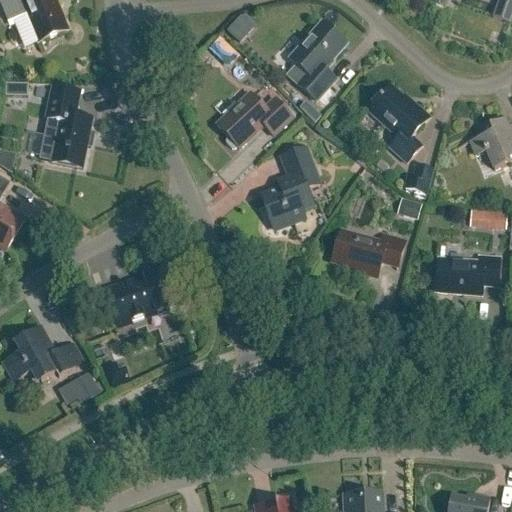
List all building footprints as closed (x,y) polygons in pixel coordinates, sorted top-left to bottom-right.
[(38,47),(69,34),(55,0),(12,0),(17,9),(21,7),(38,47)] [(511,27),(511,23),(511,0),(499,0),(492,21),(511,27)] [(236,46),(253,29),(241,17),(223,34),(236,46)] [(325,72),(345,50),(320,28),(291,61),(299,67),(288,80),(316,105),(336,83),(325,72)] [(228,58),(230,50),(217,47),(215,56),(228,58)] [(83,173),(93,122),(76,119),(81,95),(52,89),(46,122),(48,122),(40,164),(83,173)] [(412,141),(430,121),(414,107),(412,109),(391,90),(368,116),(398,142),(389,152),(406,168),(422,150),(412,141)] [(250,98),(217,130),(229,142),(227,144),(226,147),(232,153),(235,153),(237,151),(239,153),(264,130),(274,140),(294,122),(276,103),(264,113),(250,98)] [(511,139),(505,123),(489,130),(492,136),(469,146),(476,161),(487,156),(494,174),(511,166),(511,139)] [(307,193),(320,188),(306,151),(280,161),(288,181),(277,185),(280,192),(261,200),(273,233),(294,225),(292,219),(314,210),(307,193)] [(0,155),(0,170),(9,172),(11,157),(0,155)] [(427,199),(434,172),(416,167),(412,182),(407,180),(403,192),(427,199)] [(0,250),(7,255),(25,226),(0,209),(0,203),(10,187),(0,180),(0,250)] [(418,224),(422,208),(407,204),(402,220),(418,224)] [(467,214),(467,232),(503,232),(504,215),(467,214)] [(398,270),(405,244),(382,238),(380,247),(341,236),(332,266),(358,274),(358,276),(377,281),(381,266),(398,270)] [(478,260),(478,266),(438,263),(435,297),(482,300),(483,290),(498,291),(500,262),(478,260)] [(165,314),(180,309),(168,274),(153,279),(153,276),(143,279),(144,283),(132,287),(132,286),(105,296),(117,331),(144,321),(142,316),(155,312),(157,319),(166,316),(165,314)] [(59,381),(85,367),(74,346),(56,356),(41,331),(18,344),(23,354),(2,366),(13,386),(35,374),(41,386),(56,377),(59,381)] [(81,408),(101,397),(89,377),(70,388),(81,408)] [(383,511),(383,497),(343,498),(343,511),(383,511)] [(477,504),(451,500),(448,511),(488,511),(490,503),(477,501),(477,504)]
